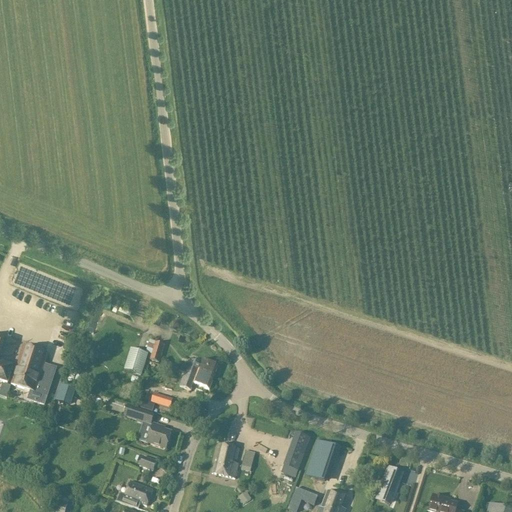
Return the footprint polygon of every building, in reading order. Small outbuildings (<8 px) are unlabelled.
[(92,304),(88,318),(98,321),(102,307),(92,304)] [(162,319),(159,326),(176,332),(179,325),(162,319)] [(0,381),(7,384),(13,367),(8,366),(15,343),(0,337),(0,381)] [(150,341),(146,354),(149,355),(147,360),(150,361),(159,364),(161,358),(163,355),(162,355),(165,346),(150,341)] [(24,347),(11,386),(47,398),(56,370),(45,366),(44,366),(48,355),(24,347)] [(132,350),(126,369),(142,374),(148,355),(132,350)] [(182,363),(179,371),(185,374),(195,378),(197,373),(213,379),(218,368),(202,361),(200,365),(190,361),(189,364),(188,366),(182,363)] [(195,378),(185,374),(180,388),(191,392),(194,384),(209,390),(213,379),(197,373),(195,378)] [(173,401),(154,395),(157,387),(147,384),(141,400),(142,400),(139,407),(158,414),(161,407),(170,410),(173,401)] [(67,402),(70,387),(62,385),(59,400),(67,402)] [(151,425),(154,415),(126,406),(123,416),(151,425)] [(153,425),(147,444),(166,450),(171,434),(160,430),(160,428),(153,425)] [(296,434),(284,467),(297,472),(309,439),(296,434)] [(318,442),(306,477),(327,484),(339,450),(318,442)] [(235,480),(239,466),(236,465),(240,451),(219,446),(212,474),(235,480)] [(246,452),(243,461),(253,463),(255,454),(246,452)] [(139,467),(153,472),(157,463),(143,457),(139,467)] [(386,470),(375,501),(391,506),(399,483),(396,482),(399,475),(386,470)] [(139,510),(141,505),(146,507),(152,491),(131,483),(126,495),(120,493),(116,503),(139,510)] [(319,509),(317,511),(345,511),(344,511),(348,500),(328,492),(321,510),(319,509)] [(55,511),(66,511),(71,496),(61,493),(55,511)] [(246,494),(239,499),(243,505),(251,500),(246,494)] [(457,511),(455,511),(457,506),(450,504),(450,503),(432,498),(428,511),(457,511)]
